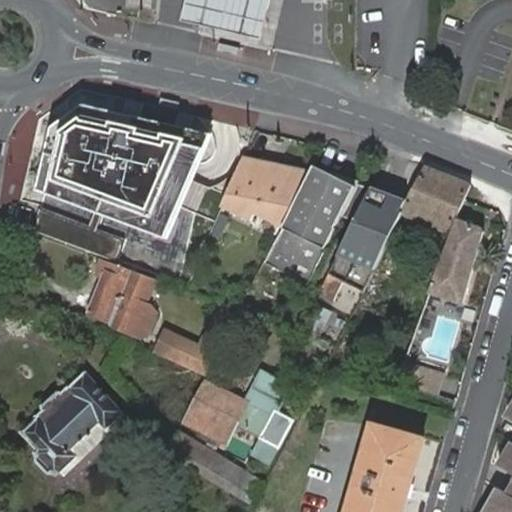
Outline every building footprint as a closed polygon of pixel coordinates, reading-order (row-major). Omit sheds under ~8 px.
[(260,38),(268,0),(186,0),(182,19),(260,38)] [(238,48),(220,44),(219,48),(218,51),(237,56),(238,48)] [(181,101),(161,96),(160,104),(163,104),(175,107),(179,108),(181,101)] [(211,137),(81,106),(50,129),(31,195),(43,199),(77,211),(143,235),(165,242),(193,178),(205,151),(211,137)] [(312,171),(244,157),(220,209),(251,222),(255,216),(282,229),(312,171)] [(470,184),(425,166),(408,202),(403,212),(451,231),(456,218),(470,184)] [(314,167),(312,171),(282,229),(265,264),(308,285),(343,216),(357,188),(314,167)] [(372,188),(359,184),(357,188),(343,216),(356,222),(372,188)] [(372,188),(356,222),(320,294),(334,301),(343,281),(364,292),(403,212),(408,202),(372,188)] [(481,228),(456,218),(451,231),(429,293),(464,304),(483,233),(481,228)] [(116,312),(136,321),(143,307),(144,307),(150,292),(108,273),(90,313),(111,322),(116,312)] [(239,310),(237,315),(251,322),(257,308),(243,302),(239,310)] [(132,332),(136,321),(116,312),(111,322),(132,332)] [(164,327),(154,348),(179,360),(189,338),(164,327)] [(439,394),(446,369),(419,362),(412,387),(439,394)] [(60,392),(46,406),(45,407),(44,407),(44,408),(44,409),(45,409),(45,410),(38,416),(40,418),(24,432),(41,450),(38,454),(40,456),(39,461),(50,474),(56,472),(58,475),(70,464),(78,456),(72,450),(102,422),(108,427),(124,412),(87,373),(72,387),(71,386),(64,392),(63,392),(62,391),(61,391),(60,391),(60,392)] [(248,403),(204,381),(185,420),(202,428),(198,436),(219,447),(223,440),(224,440),(235,418),(239,421),(248,403)] [(295,420),(276,409),(261,438),(280,448),(295,420)] [(374,426),(348,511),(404,511),(425,439),(374,425),(374,426)] [(264,483),(179,431),(162,460),(189,476),(195,468),(252,503),(264,483)] [(511,444),(498,468),(511,475),(511,487),(508,494),(511,496),(511,444)] [(511,511),(511,497),(497,489),(483,511),(511,511)]
